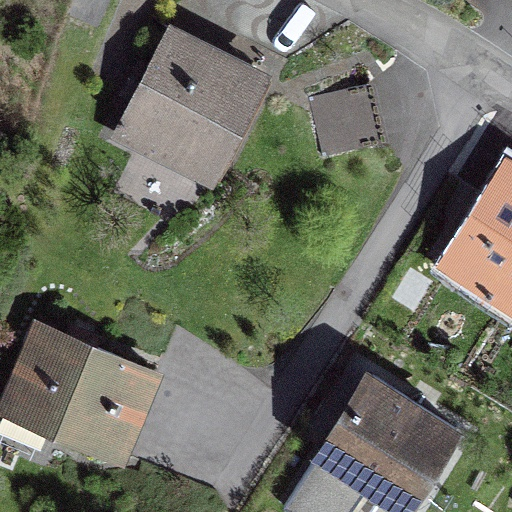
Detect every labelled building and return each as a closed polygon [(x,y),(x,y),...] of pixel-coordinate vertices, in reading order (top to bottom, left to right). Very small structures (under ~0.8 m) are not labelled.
[(254,69),(172,28),(151,69),(141,64),(128,89),(138,94),(120,131),(202,173),(254,69)] [(381,141),(367,83),(309,96),(322,155),(381,141)] [(511,166),(509,164),(449,260),(511,299),(511,166)] [(151,371),(156,370),(40,322),(6,404),(2,405),(121,454),(119,450),(151,371)] [(348,511),(368,481),(405,504),(454,426),(367,371),(284,505),(294,511),(348,511)]
